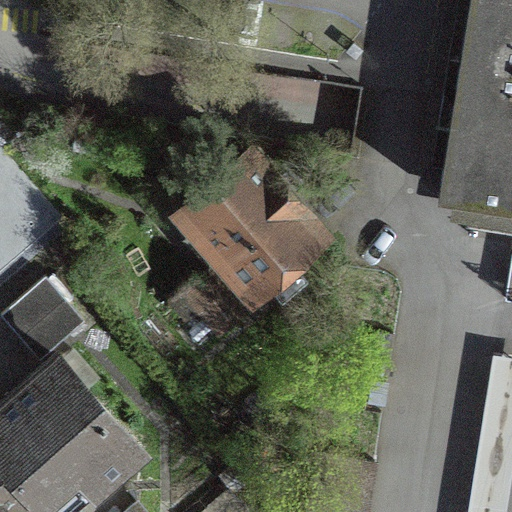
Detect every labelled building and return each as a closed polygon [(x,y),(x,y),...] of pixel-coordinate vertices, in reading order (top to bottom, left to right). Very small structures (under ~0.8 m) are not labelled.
[(450,101),(434,198),(511,210),(511,0),(465,0),(462,22),(460,34),(458,51),(450,101)] [(316,230),(250,154),(184,210),(250,286),(316,230)] [(13,208),(0,192),(0,252),(5,259),(47,225),(26,198),(13,208)] [(242,313),(204,269),(169,299),(185,317),(198,307),(220,332),(242,313)] [(82,321),(44,277),(0,314),(0,317),(38,360),(82,321)] [(0,404),(0,511),(10,511),(31,494),(41,506),(74,476),(90,494),(139,451),(55,357),(0,404)] [(363,511),(372,463),(315,453),(304,511),(363,511)]
